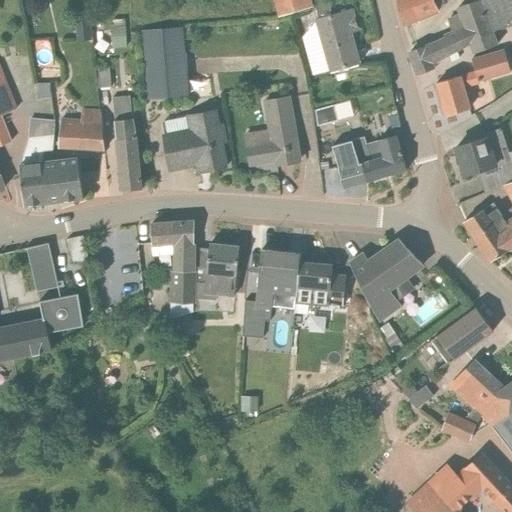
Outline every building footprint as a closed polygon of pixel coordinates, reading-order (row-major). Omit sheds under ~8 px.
[(275,0),(278,10),(314,2),(313,0),(275,0)] [(444,0),(396,0),(403,25),(439,10),(438,8),(444,0)] [(511,0),(475,0),(458,7),(461,14),(448,20),(453,32),(444,35),(445,39),(410,52),(417,74),(436,67),(434,62),(469,43),(473,39),(482,35),(492,31),(511,23),(511,0)] [(351,10),(332,16),(329,4),(315,8),(319,20),(317,20),(332,70),(359,62),(350,31),(357,30),(351,10)] [(90,18),(76,19),(78,40),(92,38),(90,18)] [(127,46),(126,26),(125,26),(125,18),(114,19),(115,47),(127,46)] [(143,31),(147,78),(148,98),(188,95),(183,28),(143,31)] [(498,44),(492,31),(482,35),(473,39),(469,43),(473,53),(498,44)] [(446,115),(466,110),(469,109),(463,85),(474,82),(511,71),(505,50),(471,59),(474,72),(436,83),(446,115)] [(104,88),(103,65),(95,66),(98,88),(104,88)] [(109,65),(103,65),(104,88),(111,87),(109,65)] [(7,115),(6,113),(17,108),(5,80),(0,81),(0,145),(10,141),(1,117),(7,115)] [(141,187),(140,167),(137,137),(133,118),(132,118),(130,95),(113,97),(116,120),(114,120),(121,189),(141,187)] [(245,135),(250,164),(275,160),(276,164),(300,160),(291,97),(269,101),(273,130),(245,135)] [(335,104),(316,109),(319,125),(339,120),(335,104)] [(164,134),(170,169),(207,162),(208,170),(226,166),(223,142),(227,142),(223,123),(219,124),(217,109),(199,112),(201,127),(164,134)] [(59,146),(105,149),(101,111),(82,110),(81,119),(61,117),(59,146)] [(456,147),(465,174),(495,163),(503,182),(505,184),(511,180),(511,151),(510,152),(501,127),(484,133),(485,137),(456,147)] [(24,204),(62,200),(60,183),(44,182),(43,162),(43,151),(53,150),(54,134),(29,137),(22,164),(19,165),(24,204)] [(378,143),(365,146),(363,138),(335,146),(347,187),(407,169),(396,134),(377,140),(378,143)] [(60,183),(62,200),(84,197),(79,158),(43,162),(44,182),(60,183)] [(511,180),(505,184),(511,196),(511,217),(505,222),(494,203),(481,209),(464,220),(491,260),(511,246),(511,180)] [(173,302),(172,317),(179,314),(193,314),(193,303),(194,303),(194,296),(194,247),(194,221),(151,224),(152,244),(174,242),(174,270),(173,270),(173,302)] [(68,239),(73,261),(90,261),(84,235),(68,239)] [(386,285),(422,265),(399,240),(368,261),(364,254),(351,263),(380,320),(400,305),(386,285)] [(31,258),(53,253),(51,242),(29,247),(31,258)] [(234,295),(239,247),(209,244),(209,248),(194,247),(194,296),(216,298),(217,294),(234,295)] [(300,253),(261,249),(255,306),(271,307),(272,292),(296,293),(297,293),(300,261),(300,253)] [(343,306),(346,276),(332,274),(333,264),(300,261),(297,293),(296,293),(295,312),(308,314),(309,303),(332,305),(343,306)] [(410,275),(394,284),(401,295),(416,286),(410,275)] [(0,359),(52,349),(48,332),(48,331),(85,324),(79,293),(40,301),(44,318),(0,327),(0,359)] [(420,323),(446,305),(439,295),(413,312),(420,323)] [(476,307),(460,319),(437,336),(454,359),(493,330),(476,307)] [(169,335),(185,330),(179,314),(172,317),(164,320),(169,335)] [(390,322),(381,328),(388,339),(397,333),(390,322)] [(474,360),(449,386),(473,409),(470,411),(479,416),(493,400),(504,388),(474,360)] [(493,422),(511,410),(511,409),(511,382),(504,388),(493,400),(479,416),(480,417),(486,420),(487,418),(493,422)] [(408,398),(417,391),(411,383),(402,389),(408,398)] [(417,391),(408,398),(416,409),(434,396),(426,385),(417,391)] [(258,396),(241,396),(241,410),(258,410),(258,396)] [(440,431),(468,443),(474,428),(480,417),(479,416),(470,411),(464,418),(449,412),(440,431)] [(154,424),(148,429),(154,438),(161,433),(154,424)] [(511,511),(511,486),(482,455),(458,477),(448,466),(431,482),(456,509),(452,511),(511,511)]
